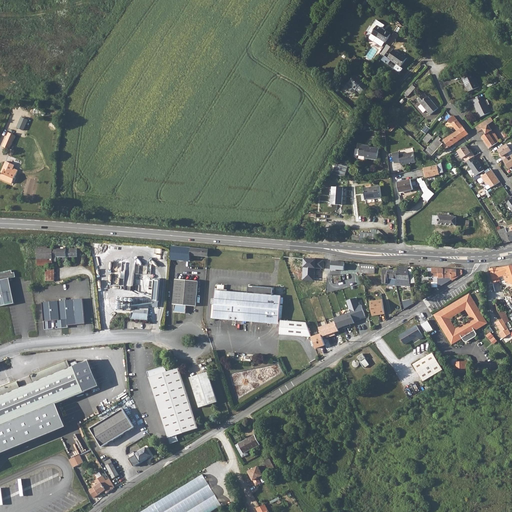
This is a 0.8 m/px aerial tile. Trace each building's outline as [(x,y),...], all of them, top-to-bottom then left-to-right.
[(377,26),(372,34),(375,36),(372,40),(383,47),(390,35),(382,29),(385,25),(377,20),(374,24),(377,26)] [(388,59),(401,68),(407,59),(402,55),(397,52),(394,50),(388,59)] [(471,73),(462,77),(464,80),(463,81),(468,94),(478,90),(471,73)] [(352,87),(350,90),(350,91),(354,94),(356,94),(358,90),(363,94),(370,86),(363,80),(363,77),(360,75),(357,75),(354,79),(354,81),(351,86),(352,87)] [(411,85),(404,93),(408,97),(414,89),(411,85)] [(425,96),(417,103),(422,108),(419,111),(424,116),(427,113),(431,117),(439,111),(425,96)] [(482,100),(473,104),(474,108),(479,121),(489,116),(482,100)] [(373,104),(369,110),(377,115),(382,109),(373,104)] [(21,117),(18,128),(25,130),(29,119),(21,117)] [(454,121),(449,124),(457,136),(459,135),(465,143),(469,140),(460,126),(456,120),(454,121)] [(490,121),(475,131),(478,135),(482,132),(487,128),(493,125),(490,121)] [(397,126),(393,123),(386,130),(390,134),(397,126)] [(485,137),(488,135),(490,138),(492,137),(490,134),(491,134),(487,128),(482,132),(485,137)] [(3,148),(10,150),(15,136),(8,134),(3,148)] [(446,143),(443,146),(444,148),(448,153),(465,143),(459,135),(457,136),(446,143)] [(485,137),(481,140),(489,151),(496,146),(490,138),(488,135),(485,137)] [(426,138),(421,144),(424,146),(430,140),(426,138)] [(444,148),(443,146),(436,141),(424,156),(432,162),(444,148)] [(505,145),(496,151),(499,155),(498,155),(501,161),(505,159),(508,157),(506,154),(510,152),(505,145)] [(360,146),(358,156),(365,158),(364,160),(376,162),(378,150),(368,148),(366,147),(360,146)] [(466,150),(458,155),(462,162),(463,162),(465,165),(474,159),(470,153),(469,154),(466,150)] [(505,159),(501,161),(507,170),(511,166),(511,154),(508,157),(510,160),(507,162),(505,159)] [(412,156),(398,159),(400,169),(414,166),(412,156)] [(473,162),(466,166),(475,180),(481,176),(484,174),(477,164),(475,165),(473,162)] [(337,164),(332,173),(337,175),(344,177),(347,168),(337,164)] [(4,170),(1,180),(12,184),(16,175),(17,170),(7,167),(6,170),(4,170)] [(437,169),(422,172),(424,182),(434,180),(438,179),(438,178),(442,177),(440,167),(437,169)] [(491,170),(484,174),(481,176),(486,185),(488,184),(491,188),(500,182),(491,170)] [(397,186),(396,186),(397,196),(411,194),(410,184),(406,185),(397,186)] [(345,188),(333,187),(332,205),(344,206),(345,188)] [(378,189),(361,190),(362,202),(379,201),(378,189)] [(499,215),(489,218),(492,224),(503,219),(499,215)] [(429,217),(429,226),(453,227),(453,218),(429,217)] [(508,229),(498,231),(501,235),(502,242),(503,244),(511,240),(511,232),(509,233),(508,229)] [(77,249),(66,249),(66,257),(77,257),(77,253),(78,253),(78,257),(84,257),(82,245),(77,244),(77,249)] [(207,249),(170,246),(170,247),(171,247),(170,260),(190,262),(191,256),(208,257),(209,249),(207,249)] [(37,265),(46,265),(49,265),(49,267),(52,267),(52,265),(53,265),(53,262),(56,262),(57,257),(66,257),(66,249),(47,249),(47,248),(38,248),(37,249),(37,265)] [(304,258),(302,280),(314,281),(315,268),(323,269),(323,260),(304,258)] [(344,262),(331,261),(331,271),(336,271),(337,270),(344,271),(344,266),(344,262)] [(375,265),(359,264),(359,267),(360,268),(360,273),(363,273),(375,274),(375,265)] [(495,268),(490,269),(492,278),(498,277),(508,275),(511,287),(511,267),(511,265),(509,265),(500,267),(495,268)] [(383,270),(382,283),(388,284),(388,279),(410,280),(408,272),(408,267),(398,266),(398,270),(383,270)] [(452,280),(457,277),(463,274),(462,270),(438,269),(432,268),(431,276),(435,277),(435,278),(434,279),(434,281),(435,282),(437,288),(452,279),(452,280)] [(55,269),(46,269),(46,281),(55,281),(55,269)] [(0,306),(14,304),(10,281),(13,281),(12,278),(16,277),(15,272),(12,273),(12,270),(0,272),(0,306)] [(199,282),(175,280),(174,305),(175,305),(174,313),(186,314),(186,307),(197,307),(199,282)] [(249,294),(217,292),(216,307),(214,307),(213,320),(279,325),(281,325),(280,335),(311,337),(307,323),(279,321),(281,296),(273,296),(274,288),(265,288),(265,287),(259,287),(251,286),(251,287),(249,287),(249,294)] [(396,286),(395,301),(413,303),(411,286),(396,286)] [(477,339),(477,336),(476,334),(488,327),(469,295),(435,314),(454,346),(465,340),(466,343),(469,343),(477,339)] [(355,298),(347,300),(350,312),(353,320),(365,317),(361,304),(357,306),(355,298)] [(83,299),(42,303),(45,330),(53,329),(53,327),(56,327),(56,329),(68,328),(68,325),(85,324),(83,299)] [(370,302),(373,316),(385,314),(382,299),(370,302)] [(353,320),(350,312),(333,318),(335,321),(337,329),(354,323),(353,320)] [(500,319),(495,322),(499,328),(496,330),(499,333),(507,328),(500,319)] [(337,329),(335,321),(318,327),(320,334),(312,336),(316,348),(324,345),(321,337),(338,332),(337,329)] [(426,321),(420,325),(425,334),(431,330),(426,321)] [(422,338),(415,326),(398,336),(403,345),(417,337),(419,340),(422,338)] [(487,335),(494,344),(498,341),(491,332),(487,335)] [(363,353),(358,357),(365,368),(371,364),(363,353)] [(432,354),(412,365),(422,382),(442,371),(432,354)] [(0,427),(55,405),(99,387),(88,361),(70,369),(66,361),(30,376),(34,384),(19,390),(16,382),(0,388),(0,427)] [(466,362),(453,363),(453,370),(466,369),(466,362)] [(177,434),(199,427),(179,367),(167,371),(165,366),(148,371),(171,443),(179,440),(177,434)] [(209,373),(191,379),(201,408),(218,402),(209,373)] [(0,452),(65,428),(55,405),(0,427),(0,452)] [(122,410),(92,431),(102,448),(133,428),(122,410)] [(254,434),(235,445),(241,457),(248,454),(246,451),(259,444),(254,434)] [(146,448),(136,454),(140,461),(151,455),(146,448)] [(79,455),(69,460),(73,467),(83,463),(79,455)] [(267,456),(263,458),(271,474),(275,472),(267,456)] [(110,459),(104,462),(113,479),(119,475),(110,459)] [(248,473),(256,488),(261,485),(258,480),(262,478),(257,469),(248,473)] [(112,490),(112,489),(103,476),(96,480),(99,484),(89,490),(94,498),(105,491),(107,493),(112,490)]
